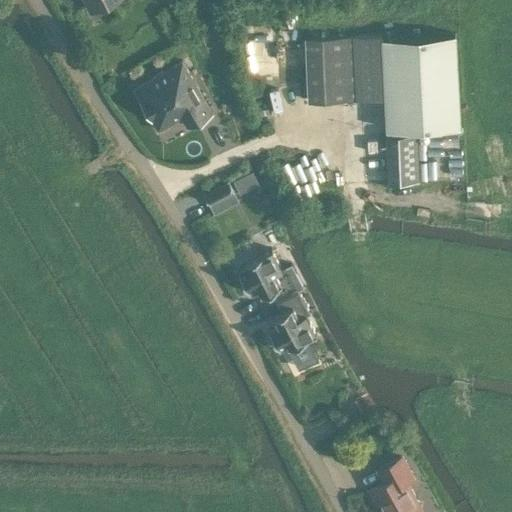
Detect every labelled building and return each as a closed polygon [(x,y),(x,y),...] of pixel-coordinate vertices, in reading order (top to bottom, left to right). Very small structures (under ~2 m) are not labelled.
[(83,0),(91,14),(121,0),(83,0)] [(282,73),(307,71),(302,21),(248,27),(251,58),(280,56),(282,73)] [(358,38),(306,40),(308,104),(361,102),(383,101),(385,101),(383,49),(382,41),(382,37),(381,38),(358,38)] [(455,37),(382,41),(383,49),(385,101),(387,134),(460,130),(455,37)] [(213,116),(182,64),(134,92),(158,134),(186,118),(192,128),(213,116)] [(389,186),(419,185),(417,137),(386,139),(389,186)] [(251,176),(233,185),(240,198),(258,189),(259,188),(253,175),(251,176)] [(234,196),(228,185),(204,198),(210,209),(234,196)] [(245,271),(238,275),(241,281),(249,296),(257,292),(260,300),(271,295),(276,304),(298,293),(304,289),(294,267),(287,271),(282,273),(272,253),(244,268),(245,271)] [(276,328),(268,332),(279,354),(287,349),(289,353),(316,338),(306,319),(310,317),(298,293),(276,304),(276,305),(282,316),(272,321),(276,328)] [(385,485),(368,494),(378,511),(381,511),(383,511),(419,511),(405,485),(413,481),(402,460),(378,473),(385,485)]
